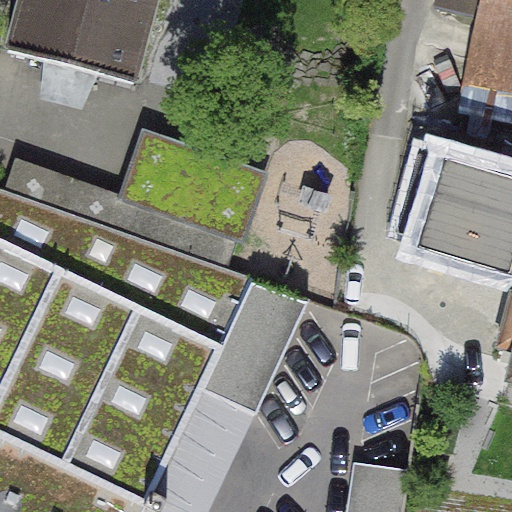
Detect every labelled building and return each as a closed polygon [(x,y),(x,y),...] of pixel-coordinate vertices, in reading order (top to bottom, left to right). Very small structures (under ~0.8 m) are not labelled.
[(162,0),(16,0),(10,27),(147,61),(162,0)] [(511,111),(511,0),(477,0),(459,102),(511,111)] [(117,223),(0,170),(0,511),(198,511),(299,294),(239,267),(272,195),(154,141),(117,223)] [(509,247),(511,237),(511,185),(443,167),(427,224),(509,247)] [(404,511),(409,476),(352,470),(347,511),(404,511)]
